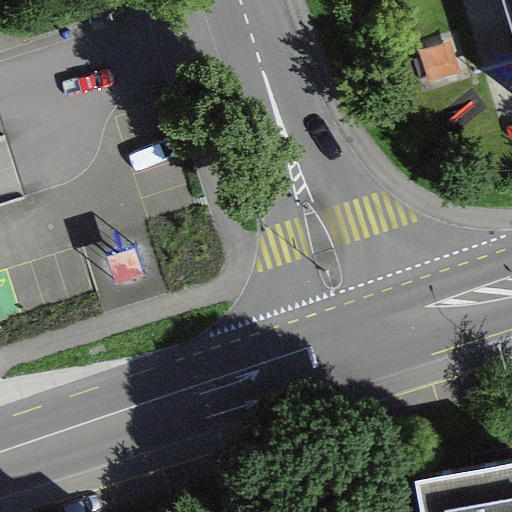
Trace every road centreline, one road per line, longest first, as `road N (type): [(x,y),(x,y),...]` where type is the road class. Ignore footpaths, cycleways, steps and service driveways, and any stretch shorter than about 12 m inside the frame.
road 1 (primary): [(0,452),(353,335)]
road 2 (residential): [(353,335),(241,0)]
road 3 (primary): [(353,335),(511,289)]
